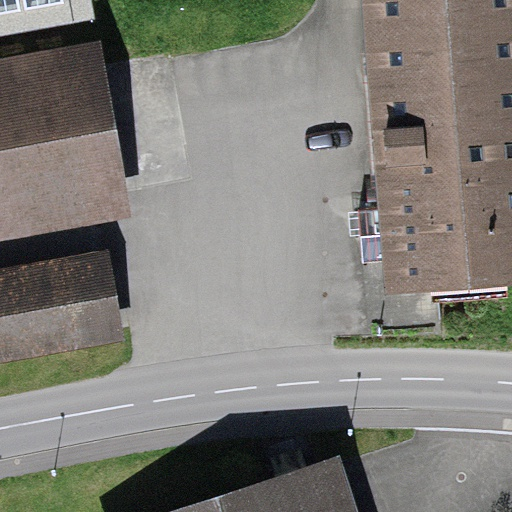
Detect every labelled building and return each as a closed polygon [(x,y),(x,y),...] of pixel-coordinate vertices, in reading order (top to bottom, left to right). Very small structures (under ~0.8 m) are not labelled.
[(0,0),(0,40),(82,27),(77,0),(0,0)] [(511,0),(319,0),(320,3),(353,1),(374,307),(511,297),(511,0)] [(92,59),(0,77),(0,252),(126,227),(92,59)] [(102,264),(0,282),(0,372),(118,351),(102,264)] [(342,511),(328,466),(189,511),(342,511)]
